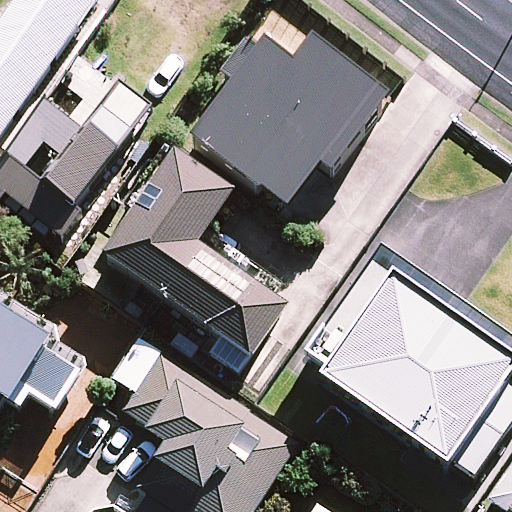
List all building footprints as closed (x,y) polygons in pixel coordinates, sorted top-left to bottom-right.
[(151,108),(13,14),(0,32),(0,117),(3,120),(0,123),(0,204),(3,200),(61,239),(151,108)] [(330,182),(388,107),(311,48),(293,71),(251,38),(221,77),(235,88),(191,144),(287,218),(321,175),(330,182)] [(175,158),(102,262),(250,366),(288,313),(198,251),(234,199),(175,158)] [(320,385),(449,475),(511,385),(511,366),(393,283),(320,385)] [(84,371),(0,319),(0,409),(11,416),(23,397),(55,417),(84,371)] [(257,511),(298,450),(162,360),(124,416),(169,446),(138,492),(167,511),(257,511)] [(511,511),(511,474),(490,505),(499,511),(511,511)]
